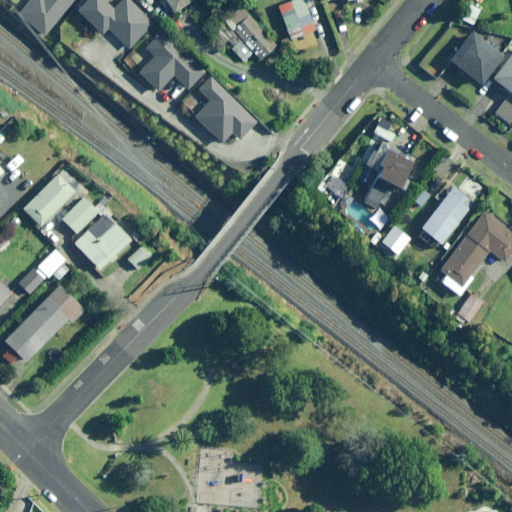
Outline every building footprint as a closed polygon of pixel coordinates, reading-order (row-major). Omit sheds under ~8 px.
[(73,0),(30,0),(18,15),(44,37),(73,0)] [(123,0),(113,11),(101,0),(87,0),(77,12),(101,35),(107,29),(128,49),(152,24),(127,0),(123,0)] [(166,0),(175,13),(195,0),(166,0)] [(304,0),(297,0),(279,7),(292,39),(317,29),(304,0)] [(277,45),(248,16),(233,30),(262,60),(277,45)] [(203,73),(162,32),(145,49),(153,57),(137,74),(155,93),(172,76),(186,90),(203,73)] [(500,57),(469,32),(446,61),(477,86),(500,57)] [(511,51),(490,80),(511,96),(511,51)] [(257,122),(209,77),(197,90),(209,102),(194,118),(221,144),(233,132),(241,140),(257,122)] [(511,119),(511,105),(504,101),(495,115),(509,124),(511,119)] [(412,159),(378,144),(364,176),(397,191),(412,159)] [(73,192),(55,174),(21,210),(38,227),(73,192)] [(383,192),(369,185),(359,203),(374,210),(383,192)] [(472,205),(450,188),(417,230),(439,247),(472,205)] [(96,213),(82,198),(61,220),(75,234),(96,213)] [(511,233),(482,211),(437,271),(459,287),(486,253),(503,265),(511,253),(511,233)] [(129,240),(104,214),(73,244),(98,270),(129,240)] [(409,239),(393,226),(379,242),(396,255),(409,239)] [(152,256),(141,245),(126,259),(136,271),(152,256)] [(67,271),(50,254),(19,284),(29,294),(40,283),(41,284),(51,274),(57,280),(67,271)] [(83,311),(57,286),(3,342),(9,348),(0,357),(9,366),(18,357),(24,362),(66,319),(71,324),(83,311)]
